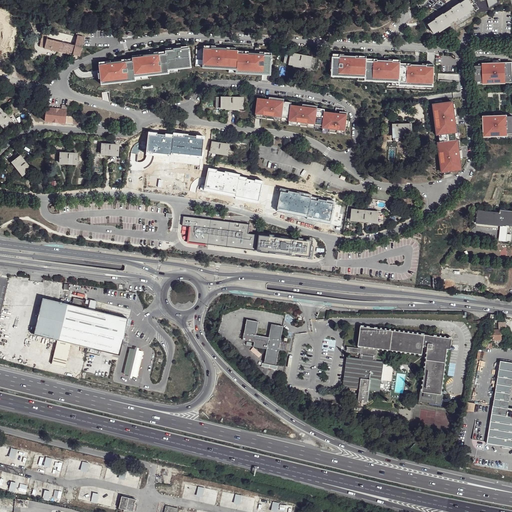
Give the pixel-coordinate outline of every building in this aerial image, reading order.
[(458,18),(469,11),(474,8),(468,0),(466,0),(460,4),(460,3),(457,5),(458,6),(455,7),(452,8),(452,9),(444,15),(443,14),(441,16),(441,17),(439,18),(438,17),(435,19),(436,20),(428,25),(434,34),(439,31),(450,23),(458,18)] [(459,20),(471,13),(469,11),(458,18),(459,20)] [(440,33),(451,25),(450,23),(439,31),(440,33)] [(39,47),(44,48),(46,39),(48,29),(44,28),(39,47)] [(48,29),(46,39),(44,48),(72,54),(74,45),(76,36),(48,29)] [(84,38),(76,36),(74,45),(72,54),(80,56),(84,38)] [(269,75),(270,63),(271,63),(271,61),(270,61),(270,58),(263,58),(264,56),(259,55),(260,50),(255,49),(255,55),(248,54),(248,56),(237,55),(237,52),(226,51),(227,49),(219,48),(220,44),(216,44),(215,48),(215,50),(211,49),(211,51),(204,51),(202,67),(218,68),(218,70),(225,71),(225,68),(236,69),(236,72),(236,73),(246,74),(246,76),(257,76),(257,74),(269,75)] [(190,68),(189,57),(190,56),(190,55),(189,55),(189,53),(182,54),(181,48),(177,48),(177,52),(173,53),(166,54),(166,57),(159,58),(159,56),(154,56),(154,55),(154,52),(150,52),(150,57),(143,57),(143,59),(132,60),(132,63),(122,64),(122,62),(106,64),(106,66),(99,66),(100,82),(112,81),(112,83),(123,83),(123,81),(134,80),(134,79),(134,76),(145,75),(145,77),(156,76),(156,75),(168,74),(168,73),(168,72),(175,72),(175,69),(190,68)] [(291,53),(289,63),(293,64),(305,67),(309,67),(310,63),(311,60),(311,57),(291,53)] [(331,62),(333,62),(333,58),(341,58),(341,56),(345,56),(345,54),(332,54),(331,62)] [(341,58),(333,58),(333,62),(332,73),(374,75),(374,78),(400,79),(400,82),(433,84),(434,68),(427,67),(427,65),(423,65),(411,65),(411,67),(400,66),(400,63),(393,63),(393,61),(389,61),(377,61),(377,62),(365,62),(365,59),(356,59),(356,56),(345,56),(341,56),(341,58)] [(511,79),(511,62),(505,63),(501,63),(501,64),(498,65),(498,59),(493,60),(494,64),(489,64),(490,66),(479,67),(475,67),(476,74),(476,77),(476,83),(495,81),(495,84),(503,83),(503,81),(511,79)] [(433,86),(433,84),(400,82),(400,79),(374,78),(374,75),(332,73),(332,76),(366,77),(366,81),(400,82),(399,85),(433,86)] [(346,124),(347,112),(342,111),(342,108),(336,107),(335,113),(335,115),(331,115),(332,113),(324,112),(324,109),(317,108),(310,107),(310,105),(306,104),(306,106),(303,106),(303,104),(299,103),(298,106),(291,105),(291,102),(276,100),(277,98),(272,97),(272,99),(269,98),(269,97),(265,96),(265,99),(257,98),(255,114),(267,115),(267,118),(274,119),(274,116),(289,118),(289,121),(300,122),(300,125),(307,126),(308,123),(322,125),(322,128),(330,129),(329,131),(337,132),(337,130),(345,131),(346,124)] [(221,99),(221,109),(225,109),(238,109),(242,109),(242,104),(242,102),(242,100),(221,99)] [(461,151),(460,140),(458,125),(455,125),(454,118),(457,117),(455,102),(435,105),(436,112),(434,112),(436,128),(438,128),(439,135),(440,142),(440,150),(441,157),(440,157),(442,173),(444,173),(452,172),(459,171),(458,163),(460,163),(459,151),(461,151)] [(44,121),(64,124),(66,110),(62,110),(51,108),(47,108),(46,108),(44,121)] [(0,123),(4,128),(7,124),(7,123),(10,120),(0,109),(0,123)] [(511,115),(510,116),(510,115),(506,116),(506,117),(502,117),(502,112),(498,112),(498,116),(494,117),(487,118),(488,128),(488,131),(489,135),(495,134),(496,137),(511,134),(511,133),(511,132),(511,115)] [(67,116),(66,124),(74,125),(75,117),(67,116)] [(393,137),(410,137),(410,136),(410,125),(404,125),(401,125),(393,125),(393,137)] [(157,136),(149,135),(147,152),(171,155),(171,153),(202,156),(203,139),(196,139),(196,137),(184,135),(184,137),(173,136),(173,138),(165,137),(165,135),(157,134),(157,136)] [(210,153),(227,156),(229,144),(212,142),(210,153)] [(100,155),(116,156),(117,151),(117,149),(117,146),(100,145),(100,148),(100,150),(100,155)] [(58,163),(75,164),(75,160),(75,158),(75,155),(59,154),(59,157),(58,159),(58,163)] [(12,163),(23,176),(26,173),(28,172),(30,170),(20,157),(18,159),(16,160),(12,163)] [(196,179),(197,167),(178,167),(178,179),(196,179)] [(217,170),(208,168),(204,191),(236,196),(235,198),(259,203),(263,184),(262,184),(262,181),(255,179),(255,180),(247,179),(247,178),(239,176),(240,174),(225,171),(225,172),(217,171),(217,170)] [(289,190),(280,189),(280,191),(281,192),(277,211),(307,217),(307,219),(331,224),(335,201),(327,200),(327,201),(319,200),(319,198),(311,197),(312,195),(297,192),(297,193),(288,191),(289,190)] [(511,211),(499,210),(498,213),(477,210),(475,223),(476,223),(476,222),(500,225),(502,225),(502,224),(507,224),(511,224),(511,211)] [(353,211),(352,216),(351,216),(350,221),(376,224),(377,219),(375,218),(376,213),(353,211)] [(184,216),(183,225),(191,226),(189,241),(254,250),(256,235),(248,234),(249,224),(184,216)] [(507,224),(502,224),(502,225),(500,225),(498,237),(510,238),(511,233),(506,233),(507,224)] [(270,236),(259,235),(257,250),(301,255),(301,257),(311,259),(312,251),(311,251),(312,242),(304,241),(304,238),(298,237),(298,239),(274,236),(274,235),(270,234),(270,236)] [(61,301),(43,296),(41,306),(39,313),(34,333),(58,339),(52,364),(65,367),(71,342),(119,354),(128,317),(84,306),(86,299),(73,296),(72,303),(64,301),(65,299),(61,298),(61,301)] [(285,343),(280,341),(283,327),(271,324),(268,337),(256,334),(258,321),(247,319),(243,340),(253,342),(252,346),(266,349),(263,362),(274,365),(278,348),(283,349),(285,343)] [(422,348),(423,336),(360,328),(357,348),(361,348),(361,350),(361,355),(360,361),(347,360),(344,388),(358,390),(357,397),(348,396),(348,400),(357,401),(357,404),(366,405),(368,391),(377,392),(378,381),(389,382),(390,367),(380,366),(380,364),(373,363),(375,350),(421,356),(422,348)] [(502,330),(498,330),(493,330),(493,335),(493,340),(502,340),(502,330)] [(452,340),(423,336),(422,348),(427,348),(421,394),(419,394),(418,404),(440,407),(442,397),(441,397),(447,351),(450,351),(452,340)] [(144,352),(130,349),(124,374),(137,376),(144,352)] [(500,361),(487,443),(511,447),(511,408),(508,408),(511,383),(511,362),(501,361),(500,361)] [(133,511),(136,502),(122,498),(119,510),(126,511),(133,511)]
